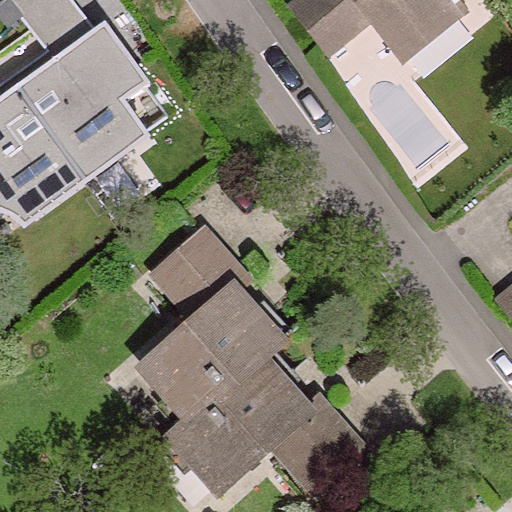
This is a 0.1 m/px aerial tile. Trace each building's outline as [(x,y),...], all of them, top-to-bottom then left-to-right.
[(308,0),(292,13),(329,60),(371,27),(403,69),(470,16),(462,7),(470,0),(308,0)] [(164,51),(130,75),(172,134),(205,110),(164,51)] [(147,377),(193,429),(284,359),(293,351),(244,296),(254,286),(208,234),(157,280),(201,330),(147,377)] [(511,297),(501,307),(511,320),(511,297)] [(368,454),(284,359),(193,429),(173,447),(224,505),(280,456),(318,499),(368,454)]
